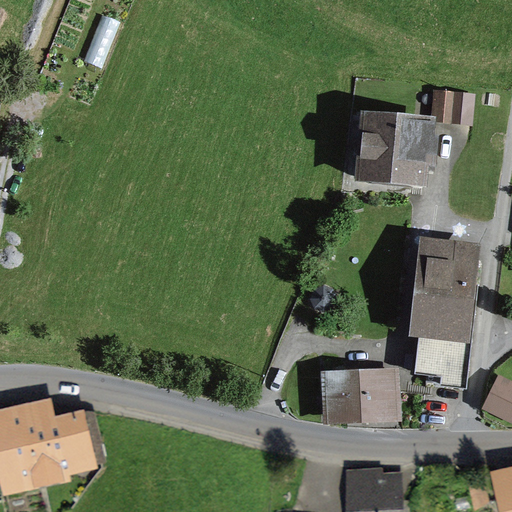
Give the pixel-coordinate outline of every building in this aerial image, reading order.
[(437,93),(434,119),(452,121),(454,95),(437,93)] [(363,119),(358,176),(424,182),(426,165),(433,166),(435,139),(431,138),(432,125),(363,119)] [(430,250),(422,327),(423,328),(419,372),(447,375),(446,384),(465,386),(476,286),(467,285),(471,254),(430,250)] [(327,378),(328,416),(366,414),(366,419),(398,418),(396,376),(381,376),(380,371),(344,371),(344,378),(327,378)] [(511,390),(501,386),(491,406),(511,415),(511,411),(511,390)] [(46,422),(42,404),(22,409),(22,413),(0,417),(0,433),(10,481),(101,462),(90,413),(46,422)] [(355,471),(356,511),(397,511),(396,479),(379,479),(379,470),(355,471)] [(511,511),(511,470),(503,472),(511,511)]
